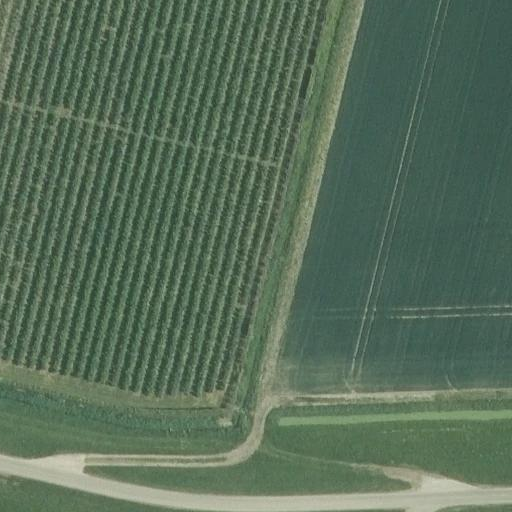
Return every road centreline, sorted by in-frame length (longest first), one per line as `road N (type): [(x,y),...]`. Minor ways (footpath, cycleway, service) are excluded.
road 1 (unclassified): [(0,462),(136,495),(229,506),(511,497)]
road 2 (track): [(469,499),(372,468),(239,458),(50,474)]
